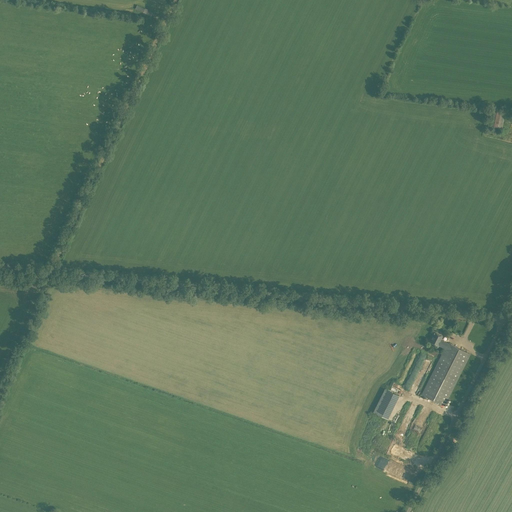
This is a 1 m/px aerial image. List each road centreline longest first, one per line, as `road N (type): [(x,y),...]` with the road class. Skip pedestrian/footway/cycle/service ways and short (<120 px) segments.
road 1 (unclassified): [(503,319),(0,267)]
road 2 (track): [(174,0),(49,272)]
road 3 (unclassified): [(408,511),(503,319)]
